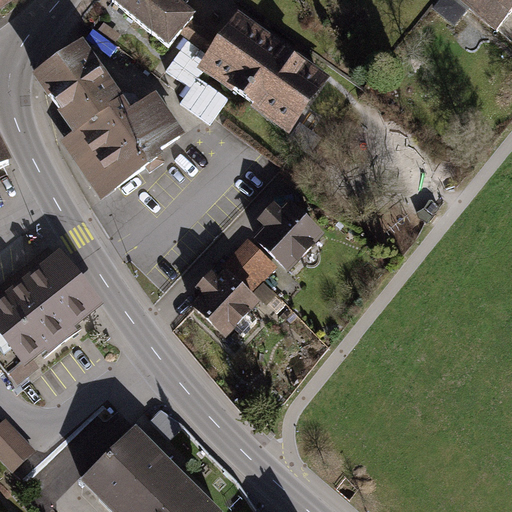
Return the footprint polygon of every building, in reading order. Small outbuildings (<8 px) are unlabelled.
[(20,0),(0,0),(0,10),(2,13),(20,0)] [(181,0),(115,0),(112,5),(169,48),(194,17),(178,5),(181,0)] [(511,0),(443,0),(433,13),(455,31),(467,17),(499,43),(503,38),(511,44),(511,0)] [(327,80),(235,16),(197,71),(289,134),(327,80)] [(82,42),(37,75),(77,130),(60,142),(100,197),(182,139),(149,94),(130,108),(82,42)] [(0,148),(0,170),(9,166),(0,148)] [(324,238),(288,205),(279,214),(272,206),(254,225),(261,232),(249,243),(276,268),(287,278),(324,238)] [(249,243),(247,241),(219,270),(222,273),(249,299),(276,268),(249,243)] [(53,249),(0,290),(0,361),(16,380),(105,310),(53,249)] [(209,275),(192,294),(198,299),(188,310),(223,344),(259,308),(249,299),(222,273),(215,281),(209,275)] [(150,425),(169,445),(183,433),(163,412),(150,425)] [(9,421),(0,428),(0,459),(14,476),(39,454),(9,421)] [(215,511),(138,433),(86,483),(114,511),(215,511)]
